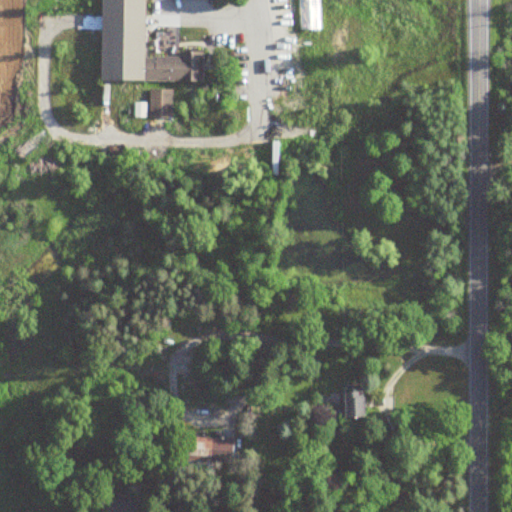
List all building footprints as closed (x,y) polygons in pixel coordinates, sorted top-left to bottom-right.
[(100,0),(100,79),(202,81),(202,51),(178,51),(178,55),(143,55),(144,0),(100,0)] [(298,0),(299,29),(320,29),(319,0),(298,0)] [(170,116),(170,99),(163,99),(163,105),(151,105),(151,116),(170,116)] [(363,419),(363,389),(343,389),(343,405),(334,405),(334,419),(363,419)] [(229,459),(230,439),(179,437),(178,457),(229,459)]
